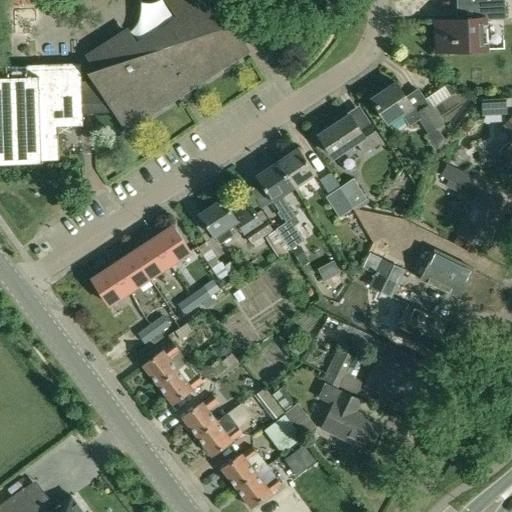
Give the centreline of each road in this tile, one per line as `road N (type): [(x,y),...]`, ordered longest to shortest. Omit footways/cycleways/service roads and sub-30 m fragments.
road 1 (residential): [(16,289),(362,60),(377,31),(376,0)]
road 2 (tertiary): [(187,511),(16,289)]
road 3 (residential): [(511,319),(407,511)]
